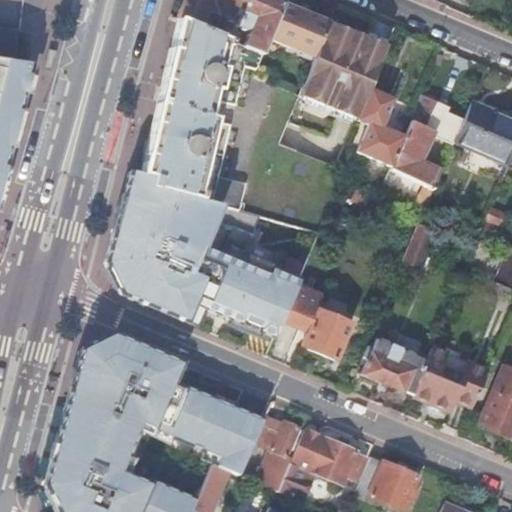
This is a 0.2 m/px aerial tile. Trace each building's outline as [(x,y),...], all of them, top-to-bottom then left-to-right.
[(250,28),(242,47),(261,55),(268,38),(282,3),(275,0),(183,0),(176,19),(178,20),(197,28),(205,8),(229,18),(232,13),(237,15),(233,25),(245,30),(250,28)] [(297,50),(314,57),(328,22),(311,15),(282,3),(268,38),(297,50)] [(215,122),(278,145),(297,97),(252,77),(261,55),(242,47),(197,28),(178,20),(159,101),(215,122)] [(314,57),(298,96),(301,98),(324,107),(330,110),(338,113),(352,119),(355,120),(369,88),(383,54),(386,46),(370,39),(328,22),(314,57)] [(0,59),(14,62),(19,31),(0,27),(0,59)] [(0,174),(29,64),(14,62),(0,59),(0,174)] [(355,152),(389,166),(402,136),(382,127),(394,99),(369,88),(355,120),(366,125),(355,152)] [(324,107),(301,98),(299,103),(310,108),(321,112),(324,107)] [(215,122),(159,101),(144,162),(143,165),(141,174),(157,178),(154,188),(236,211),(243,185),(216,177),(228,130),(214,126),(215,122)] [(470,103),(454,141),(487,156),(482,167),(504,176),(510,163),(511,158),(511,123),(503,120),(507,112),(493,106),(490,112),(470,103)] [(338,113),(330,110),(327,115),(336,118),(350,124),(352,119),(338,113)] [(402,136),(389,166),(390,167),(389,169),(428,187),(427,188),(430,190),(430,188),(433,189),(441,170),(420,161),(434,131),(410,120),(403,137),(402,136)] [(297,282),(297,281),(275,272),(278,265),(244,250),(258,217),(236,211),(154,188),(157,178),(141,174),(129,171),(104,263),(119,294),(184,322),(192,303),(201,307),(227,318),(259,331),(273,337),(280,321),(297,282)] [(356,187),(350,199),(372,209),(377,198),(356,187)] [(491,207),(481,229),(498,236),(507,215),(491,207)] [(440,219),(425,212),(406,255),(422,262),(440,219)] [(511,253),(507,251),(495,281),(511,288),(511,253)] [(297,282),(280,321),(306,332),(300,346),(339,362),(355,325),(320,311),(327,295),(297,282)] [(113,335),(79,351),(44,485),(45,488),(56,511),(135,511),(145,484),(129,477),(117,472),(139,423),(153,429),(172,382),(178,366),(180,364),(113,335)] [(365,353),(360,363),(365,365),(360,374),(411,396),(427,359),(376,338),(369,355),(365,353)] [(427,359),(411,396),(429,403),(430,399),(443,405),(441,408),(449,412),(454,401),(471,407),(487,370),(432,347),(427,359)] [(186,370),(178,366),(172,382),(179,385),(186,370)] [(476,426),(511,441),(511,438),(511,371),(501,367),(491,391),(491,390),(490,391),(496,394),(489,410),(484,407),(476,426)] [(179,385),(172,382),(153,429),(173,437),(203,450),(218,457),(215,466),(226,471),(238,476),(262,421),(231,408),(212,399),(179,385)] [(496,394),(490,391),(484,407),(489,410),(496,394)] [(231,408),(233,403),(214,394),(212,399),(231,408)] [(430,399),(429,403),(441,408),(443,405),(430,399)] [(298,427),(265,414),(262,421),(253,442),(267,448),(285,456),(298,427)] [(170,445),(173,437),(153,429),(139,423),(117,472),(129,477),(147,435),(170,445)] [(290,458),(286,467),(282,476),(293,481),(298,468),(300,469),(300,467),(310,472),(341,485),(351,461),(355,463),(358,456),(354,454),(355,451),(302,429),(290,458)] [(285,456),(267,448),(252,482),(264,486),(272,468),(279,471),(282,465),(286,467),(290,458),(285,456)] [(215,466),(218,457),(203,450),(199,459),(215,466)] [(416,476),(369,456),(355,491),(366,496),(401,511),(407,498),(411,500),(415,493),(410,491),(416,476)] [(209,464),(203,478),(194,500),(188,511),(207,511),(226,471),(215,466),(209,464)] [(282,476),(276,491),(297,501),(310,472),(300,467),(300,469),(298,468),(293,481),(282,476)] [(147,480),(145,484),(135,511),(188,511),(194,500),(147,480)] [(52,511),(56,511),(45,488),(42,490),(52,511)]
